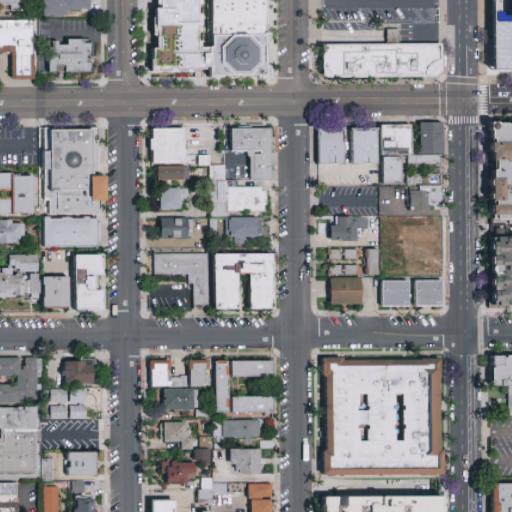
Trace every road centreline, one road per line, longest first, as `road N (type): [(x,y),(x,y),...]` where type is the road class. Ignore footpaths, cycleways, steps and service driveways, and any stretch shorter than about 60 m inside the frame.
road 1 (residential): [(297,511),(294,0)]
road 2 (residential): [(124,0),(126,511)]
road 3 (residential): [(0,335),(511,333)]
road 4 (secondary): [(464,101),(462,511)]
road 5 (secondary): [(339,101),(464,101)]
